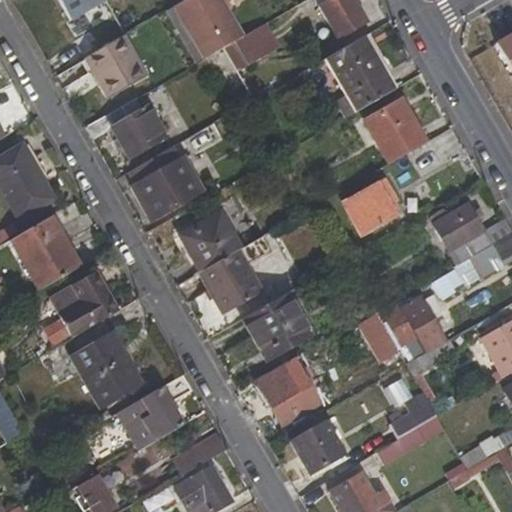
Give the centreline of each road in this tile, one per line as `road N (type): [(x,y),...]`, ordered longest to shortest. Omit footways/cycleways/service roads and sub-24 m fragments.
road 1 (residential): [(0,34),(280,511)]
road 2 (residential): [(412,15),(511,182)]
